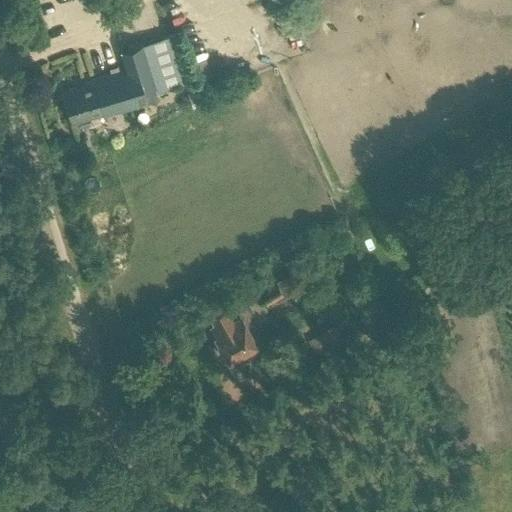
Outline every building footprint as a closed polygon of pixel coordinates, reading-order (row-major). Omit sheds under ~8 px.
[(63,92),(73,123),(104,113),(105,116),(157,100),(154,93),(190,82),(175,34),(121,51),(127,69),(93,79),(94,82),(63,92)] [(267,269),(246,279),(252,291),(273,280),(267,269)] [(277,285),(256,297),(261,306),(265,303),(273,299),(282,294),(277,285)] [(225,307),(208,316),(214,327),(211,329),(220,346),(218,349),(223,357),(227,357),(228,360),(266,339),(258,323),(246,302),(244,298),(226,308),(225,307)] [(314,341),(322,356),(344,343),(336,329),(314,341)]
